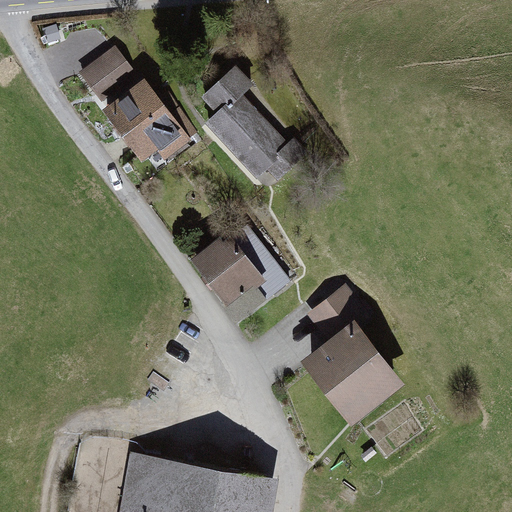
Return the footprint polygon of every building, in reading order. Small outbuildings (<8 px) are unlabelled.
[(167,163),(199,137),(181,115),(187,109),(129,37),(75,80),(145,167),(160,155),(167,163)] [(255,84),(237,65),(200,101),(213,115),(202,126),(272,199),(313,160),(247,91),(255,84)] [(293,287),(245,224),(193,264),(241,327),(293,287)] [(350,428),(403,385),(360,332),(373,321),(345,286),(309,316),(329,341),(298,365),(350,428)] [(114,511),(274,511),(280,483),(125,454),(114,511)]
